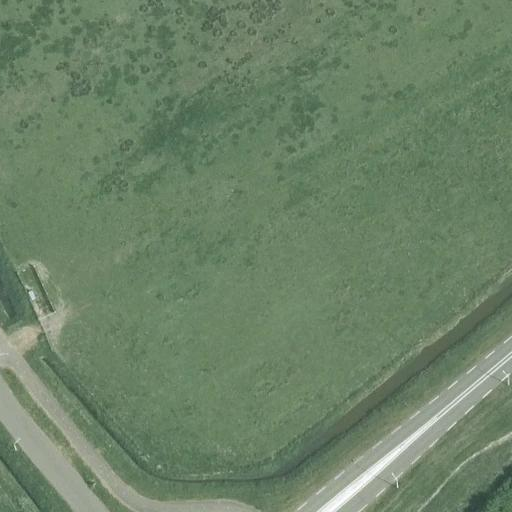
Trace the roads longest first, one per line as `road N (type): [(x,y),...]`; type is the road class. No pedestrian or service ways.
road 1 (unclassified): [(93,511),(0,394)]
road 2 (secondary): [(415,436),(308,511)]
road 3 (secondary): [(415,436),(511,356)]
